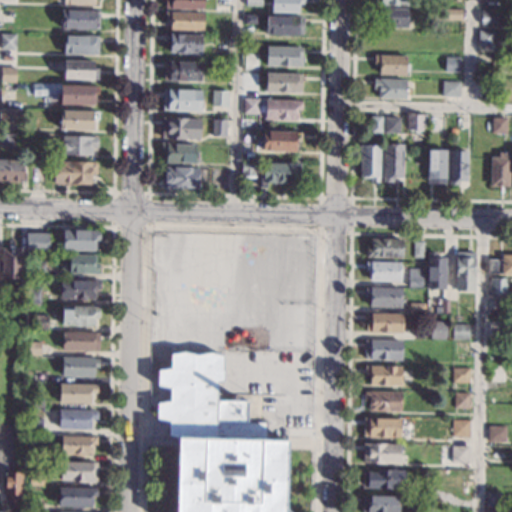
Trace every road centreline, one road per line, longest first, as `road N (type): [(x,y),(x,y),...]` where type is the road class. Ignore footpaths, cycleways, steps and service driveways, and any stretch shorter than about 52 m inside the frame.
road 1 (residential): [(124,511),(136,0)]
road 2 (residential): [(511,218),(0,206)]
road 3 (residential): [(330,511),(341,0)]
